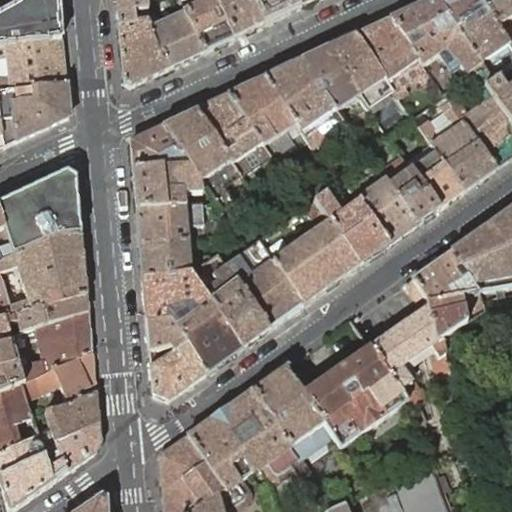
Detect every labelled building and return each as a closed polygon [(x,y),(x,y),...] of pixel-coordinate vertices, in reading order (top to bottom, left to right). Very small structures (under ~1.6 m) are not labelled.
[(53,0),(32,0),(0,18),(0,48),(62,41),(58,2),(53,0)] [(115,0),(119,29),(149,23),(148,18),(148,13),(146,2),(150,0),(115,0)] [(185,16),(205,56),(224,48),(235,42),(213,0),(194,0),(198,6),(183,13),(185,16)] [(213,0),(235,42),(264,29),(250,0),(213,0)] [(250,0),(264,29),(299,12),(293,0),(250,0)] [(293,0),(299,12),(325,0),(293,0)] [(483,11),(476,0),(438,0),(435,1),(452,27),(482,67),(495,84),(498,82),(503,78),(491,61),(509,49),(496,30),(483,11)] [(511,0),(476,0),(483,11),(496,30),(509,49),(511,52),(511,0)] [(452,27),(435,1),(391,22),(420,64),(424,69),(438,59),(440,57),(446,53),(454,63),(455,63),(461,70),(466,78),(467,80),(468,80),(467,78),(482,67),(452,27)] [(149,32),(169,72),(205,56),(185,16),(149,32)] [(420,64),(391,22),(355,39),(382,76),(388,85),(394,93),(398,100),(405,95),(395,80),(410,70),(436,106),(445,100),(444,97),(424,69),(420,64)] [(130,90),(169,72),(149,32),(149,23),(119,29),(124,87),(130,90)] [(382,76),(355,39),(327,52),(357,93),(361,99),(369,110),(374,107),(394,93),(388,85),(382,76)] [(66,86),(62,41),(0,48),(0,60),(8,59),(11,83),(0,84),(0,93),(34,89),(66,86)] [(357,93),(327,52),(301,64),(334,111),(337,114),(342,111),(361,99),(357,93)] [(454,75),(461,70),(455,63),(454,63),(446,53),(440,57),(442,60),(443,61),(444,61),(454,75)] [(8,59),(0,60),(0,84),(11,83),(8,59)] [(334,111),(301,64),(265,81),(297,127),(300,132),(308,143),(312,149),(325,140),(313,123),(330,112),(330,113),(334,111)] [(497,172),(511,161),(511,126),(494,102),(486,90),(495,84),(482,67),(467,78),(468,80),(467,80),(486,105),(467,118),(466,113),(451,92),(444,97),(445,100),(449,104),(461,122),(464,125),(497,172)] [(511,126),(511,89),(506,93),(503,88),(503,87),(504,86),(505,85),(505,84),(505,83),(506,82),(506,81),(505,81),(505,80),(505,79),(504,78),(503,78),(498,82),(495,84),(486,90),(494,102),(511,126)] [(297,127),(265,81),(228,98),(264,149),(271,159),(275,165),(281,174),(291,167),(285,158),(297,150),(308,143),(300,132),(297,127)] [(2,136),(4,150),(17,145),(69,119),(66,86),(34,89),(0,93),(0,109),(1,121),(1,123),(2,136)] [(264,149),(228,98),(196,113),(232,165),(240,176),(239,177),(241,180),(252,172),(271,159),(264,149)] [(465,195),(497,172),(464,125),(461,122),(449,104),(441,110),(455,127),(459,129),(443,139),(433,125),(422,134),(422,135),(424,138),(431,147),(436,154),(465,195)] [(232,165),(196,113),(163,129),(191,169),(202,185),(210,197),(216,206),(221,213),(233,205),(222,189),(239,177),(240,176),(232,165)] [(191,169),(163,129),(129,144),(132,173),(164,170),(164,171),(183,170),(191,169)] [(440,213),(465,195),(436,154),(431,147),(428,150),(406,166),(411,172),(411,173),(440,213)] [(378,172),(372,163),(344,184),(349,193),(372,176),(378,172)] [(417,230),(440,213),(411,173),(411,172),(406,166),(405,163),(400,167),(383,179),(385,182),(389,189),(417,230)] [(164,170),(132,173),(136,212),(186,209),(184,187),(202,185),(191,169),(183,170),(164,171),(164,170)] [(388,249),(417,230),(389,189),(385,182),(383,179),(378,172),(372,176),(379,186),(357,202),(356,204),(358,205),(388,249)] [(65,175),(0,206),(0,220),(5,234),(0,235),(0,260),(2,265),(13,260),(14,260),(58,239),(80,238),(75,181),(65,175)] [(314,205),(326,196),(339,187),(331,176),(298,198),(307,210),(314,205)] [(359,270),(388,249),(358,205),(341,217),(326,196),(314,205),(328,226),(359,270)] [(139,246),(189,243),(188,229),(204,228),(202,208),(186,209),(136,212),(139,246)] [(511,210),(450,254),(462,272),(472,289),(478,297),(511,290),(511,210)] [(303,310),(359,270),(328,226),(318,233),(284,256),(273,264),(303,310)] [(13,260),(2,265),(0,265),(0,276),(17,272),(28,305),(15,308),(18,318),(31,314),(86,298),(80,238),(58,239),(14,260),(13,260)] [(192,277),(189,243),(139,246),(142,281),(192,277)] [(269,334),(303,310),(273,264),(272,262),(260,244),(248,253),(225,269),(229,275),(236,285),(238,287),(269,334)] [(461,301),(478,297),(472,289),(462,272),(450,254),(412,281),(416,289),(428,306),(450,303),(452,315),(463,313),(461,301)] [(243,352),(269,334),(238,287),(236,285),(229,275),(225,269),(218,257),(192,277),(206,297),(210,304),(243,352)] [(206,297),(192,277),(142,281),(146,324),(171,321),(175,327),(180,323),(176,319),(176,312),(193,306),(206,297)] [(0,322),(2,322),(13,319),(18,318),(15,308),(10,310),(0,279),(0,322)] [(416,289),(412,281),(406,285),(411,292),(416,289)] [(208,376),(243,352),(210,304),(206,297),(193,306),(176,312),(176,319),(180,323),(175,327),(178,331),(188,347),(208,376)] [(88,314),(86,298),(31,314),(18,318),(13,319),(15,324),(19,337),(31,333),(36,331),(88,314)] [(430,353),(437,362),(444,358),(441,345),(466,328),(463,313),(452,315),(450,303),(428,306),(429,312),(370,354),(399,395),(407,405),(416,428),(423,423),(414,410),(423,403),(411,386),(409,387),(400,373),(430,353)] [(92,355),(88,314),(36,331),(39,348),(42,364),(19,371),(24,386),(53,373),(92,355)] [(2,322),(0,322),(0,349),(5,348),(3,342),(8,340),(4,328),(15,324),(13,319),(2,322)] [(149,354),(150,369),(188,347),(178,331),(175,327),(171,321),(146,324),(149,354)] [(5,348),(0,349),(0,373),(18,368),(11,346),(5,348)] [(168,404),(208,376),(188,347),(150,369),(153,398),(168,404)] [(304,400),(324,428),(331,439),(340,452),(342,451),(407,405),(399,395),(370,354),(304,400)] [(96,396),(92,355),(53,373),(24,386),(21,388),(23,394),(38,389),(41,397),(59,389),(66,404),(68,409),(96,396)] [(442,375),(448,373),(444,358),(437,362),(442,375)] [(24,386),(19,371),(18,368),(0,373),(0,397),(21,388),(24,386)] [(285,371),(250,395),(272,423),(290,452),(324,428),(304,400),(301,395),(285,371)] [(21,388),(0,397),(0,457),(19,448),(12,429),(31,419),(23,394),(21,388)] [(218,499),(222,511),(229,511),(241,506),(241,501),(236,489),(262,471),(269,482),(280,485),(295,474),(290,467),(291,467),(283,456),(290,452),(272,423),(250,395),(187,439),(225,494),(218,499)] [(99,428),(96,396),(68,409),(52,415),(45,417),(51,435),(38,439),(41,450),(42,454),(47,452),(49,458),(57,455),(55,448),(99,428)] [(19,448),(0,457),(0,489),(7,511),(15,511),(66,477),(95,456),(100,445),(99,428),(55,448),(57,455),(49,458),(47,452),(42,454),(41,450),(38,439),(19,448)] [(324,428),(290,452),(297,463),(300,461),(331,439),(324,428)] [(159,459),(164,511),(199,511),(218,499),(225,494),(187,439),(159,459)] [(290,452),(283,456),(291,467),(297,463),(290,452)] [(297,463),(291,467),(290,467),(295,474),(300,481),(309,475),(300,461),(297,463)] [(444,511),(431,477),(399,489),(407,511),(444,511)] [(321,511),(310,496),(302,502),(309,511),(321,511)] [(222,511),(218,499),(199,511),(222,511)] [(101,500),(84,511),(106,511),(106,503),(101,500)]
